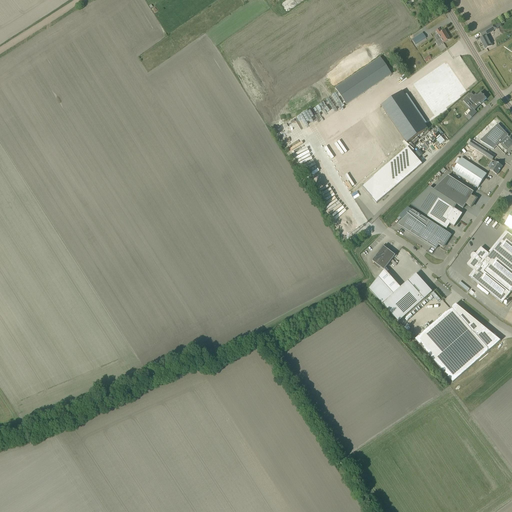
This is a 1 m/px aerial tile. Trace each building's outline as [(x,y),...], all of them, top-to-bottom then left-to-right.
[(494,23),(479,32),(482,37),(480,39),(485,49),(492,46),(487,35),(497,29),(494,23)] [(435,42),(438,46),(450,40),(444,30),(441,32),(439,29),(435,31),(440,39),(435,42)] [(415,45),(426,38),(422,33),(412,40),(415,45)] [(379,57),(335,88),(337,91),(346,105),(391,75),(389,72),(386,67),(379,57)] [(449,96),(452,100),(463,93),(460,89),(449,96)] [(402,91),(381,106),(407,143),(428,129),(402,91)] [(471,93),(467,97),(470,100),(468,102),(472,105),(471,107),(475,111),(481,104),(482,102),(483,103),(487,99),(484,96),(485,96),(484,95),(483,95),(480,92),(477,96),(475,95),(474,96),(471,93)] [(369,130),(371,129),(363,118),(361,120),(369,130)] [(480,141),(494,149),(497,146),(505,155),(508,152),(509,153),(511,149),(511,138),(511,137),(509,138),(508,136),(508,135),(498,124),(480,141)] [(372,140),(373,139),(375,140),(377,139),(372,131),(368,134),(372,140)] [(471,141),(468,145),(484,155),(492,160),(495,156),(486,150),(471,141)] [(408,147),(362,187),(377,204),(422,164),(408,147)] [(453,172),(478,188),(487,174),(461,158),(453,172)] [(489,170),(497,175),(503,166),(495,162),(489,170)] [(474,192),(448,176),(434,190),(463,209),(466,204),(471,208),(476,199),(471,196),(474,192)] [(457,205),(434,190),(429,187),(411,205),(447,229),(450,224),(454,227),(462,214),(454,209),(457,205)] [(398,225),(436,249),(439,245),(443,248),(451,235),(412,211),(398,225)] [(475,271),(470,278),(502,304),(511,291),(511,236),(507,232),(489,254),(481,248),(476,254),(474,253),(473,254),(472,254),(471,256),(472,257),(472,258),(467,265),(475,271)] [(384,246),(372,261),(384,270),(395,256),(395,255),(384,246)] [(376,281),(369,290),(382,304),(399,322),(400,321),(402,319),(432,292),(430,289),(429,290),(418,278),(419,277),(416,274),(400,288),(384,270),(378,278),(376,281)] [(431,294),(438,304),(443,301),(436,291),(431,294)] [(489,351),(477,337),(484,328),(459,307),(455,312),(451,308),(415,340),(453,383),(489,351)]
